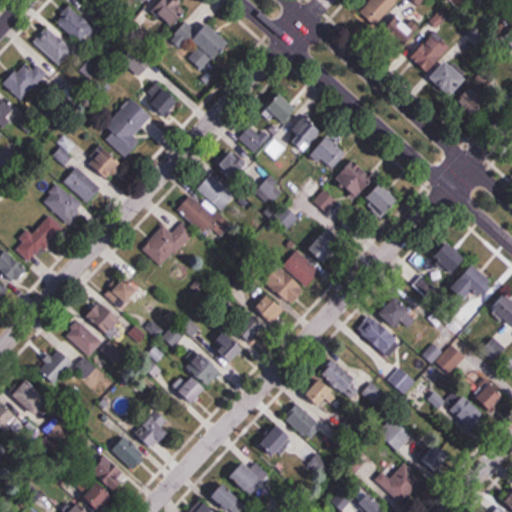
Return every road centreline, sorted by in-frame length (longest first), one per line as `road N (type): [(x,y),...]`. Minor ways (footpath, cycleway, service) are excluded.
road 1 (residential): [(511,114),(144,511)]
road 2 (residential): [(322,0),(0,345)]
road 3 (residential): [(238,0),(511,245)]
road 4 (residential): [(511,202),(288,0)]
